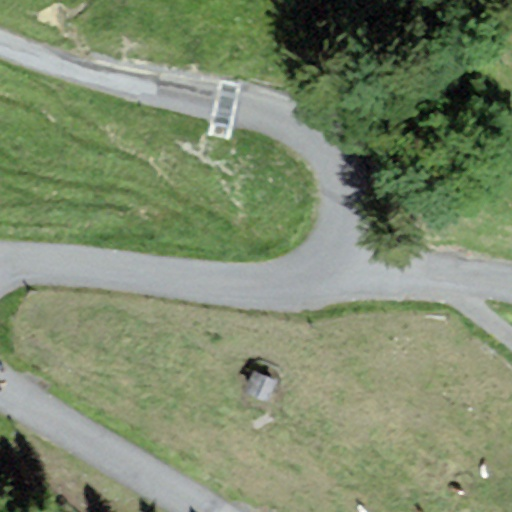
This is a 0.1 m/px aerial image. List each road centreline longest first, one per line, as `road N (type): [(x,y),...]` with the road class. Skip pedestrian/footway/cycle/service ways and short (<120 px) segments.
road 1 (unclassified): [(0,41),(103,77),(260,113),(302,132),(329,169),(338,219),(333,246)]
road 2 (unclassified): [(333,246),(307,277),(266,283),(0,260)]
road 3 (residential): [(211,511),(0,385)]
road 4 (residential): [(333,246),(511,285)]
